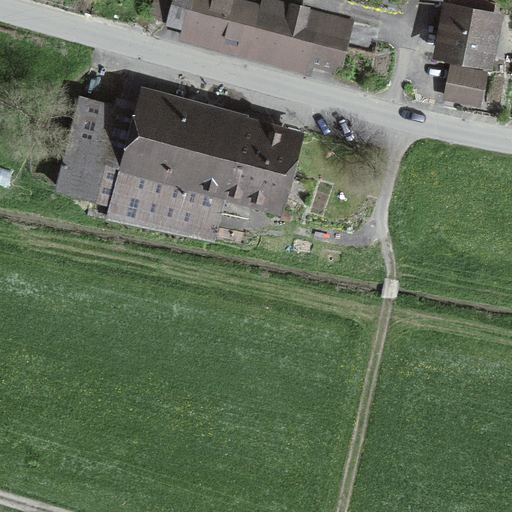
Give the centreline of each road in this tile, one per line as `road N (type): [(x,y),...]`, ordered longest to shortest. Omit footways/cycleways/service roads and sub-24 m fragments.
road 1 (tertiary): [(0,10),(413,127),(511,142)]
road 2 (track): [(379,229),(391,278),(341,511)]
road 3 (unknown): [(413,127),(397,43),(265,9)]
